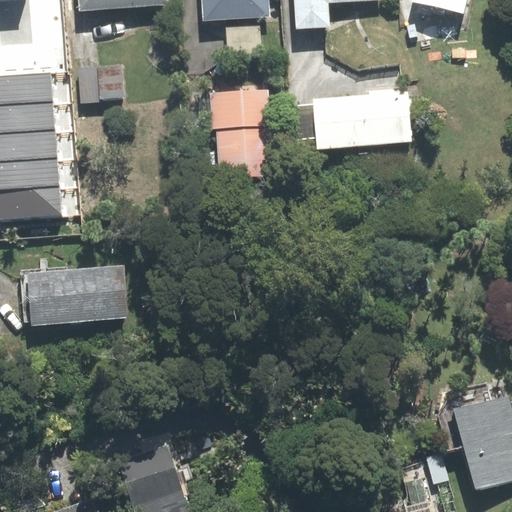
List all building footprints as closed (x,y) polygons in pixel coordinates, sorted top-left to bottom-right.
[(45,0),(0,0),(0,54),(48,52),(45,0)] [(168,4),(167,0),(85,0),(86,10),(168,4)] [(269,15),(268,0),(210,0),(212,19),(269,15)] [(301,0),(303,27),(332,25),(331,2),(359,0),(301,0)] [(466,12),(468,0),(420,0),(421,2),(466,12)] [(264,35),(229,35),(229,61),(263,61),(264,35)] [(126,68),(81,68),(82,103),(126,103),(126,68)] [(70,123),(70,69),(45,69),(45,124),(70,123)] [(270,96),(216,100),(218,128),(224,128),(228,179),(276,175),(270,96)] [(409,97),(320,106),(324,145),(413,137),(409,97)] [(47,147),(4,147),(3,188),(47,189),(47,147)] [(126,279),(39,286),(42,322),(129,315),(126,279)] [(511,401),(459,417),(480,492),(511,482),(511,401)] [(194,511),(173,450),(128,465),(144,511),(194,511)] [(99,511),(96,502),(71,511),(99,511)]
